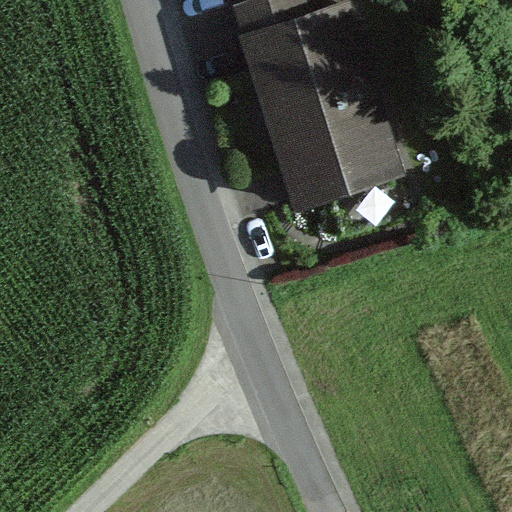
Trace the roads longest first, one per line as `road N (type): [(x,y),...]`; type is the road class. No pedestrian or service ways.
road 1 (residential): [(255,355),(139,0)]
road 2 (residential): [(255,355),(93,511)]
road 3 (residential): [(328,511),(255,355)]
